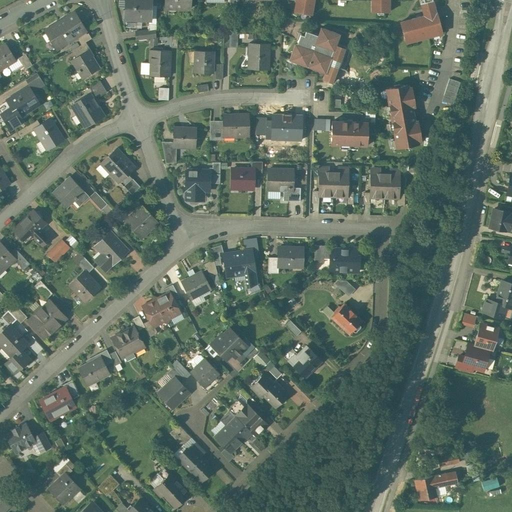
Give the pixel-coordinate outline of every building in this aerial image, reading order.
[(125,0),(125,19),(150,20),(150,6),(150,0),(125,0)] [(164,0),(165,5),(181,5),(181,8),(189,9),(189,0),(164,0)] [(295,0),(293,12),(311,15),(313,0),(371,0),(371,12),(389,12),(388,0),(422,0),(423,2),(420,3),(422,12),(434,8),(431,0),(295,0)] [(74,12),(57,22),(47,28),(60,48),(74,39),(73,38),(85,31),(81,24),(81,23),(78,18),(77,18),(74,12)] [(436,12),(399,22),(405,41),(415,39),(415,41),(432,36),(431,34),(441,32),(436,12)] [(317,36),(305,31),(304,36),(300,35),(296,45),(294,44),(289,60),(325,73),(328,65),(337,68),(339,61),(340,62),(344,48),(336,45),(335,45),(339,34),(320,27),(317,36)] [(148,30),(136,32),(137,39),(149,38),(148,30)] [(225,46),(238,46),(238,31),(225,31),(225,46)] [(88,33),(78,39),(81,44),(85,42),(91,38),(88,33)] [(81,44),(72,50),(77,57),(88,50),(88,51),(90,50),(85,42),(81,44)] [(269,44),(248,43),(247,68),(268,69),(269,44)] [(5,44),(0,46),(0,69),(10,64),(8,62),(14,58),(5,44)] [(77,57),(71,61),(77,70),(77,71),(78,72),(82,78),(98,68),(88,51),(88,50),(77,57)] [(170,51),(149,50),(148,75),(169,76),(170,51)] [(213,51),(197,51),(196,63),(194,63),(194,73),(212,73),(213,51)] [(25,54),(18,58),(25,69),(32,65),(25,54)] [(36,72),(26,79),(30,86),(41,79),(36,72)] [(460,82),(448,78),(441,100),(452,104),(460,82)] [(106,92),(99,80),(88,87),(92,92),(90,93),(94,99),(106,92)] [(407,85),(385,88),(396,148),(418,144),(417,140),(421,140),(417,121),(414,122),(411,107),(414,106),(411,87),(408,88),(407,85)] [(28,87),(6,100),(7,101),(9,100),(18,115),(17,116),(17,117),(39,104),(28,87)] [(159,87),(159,99),(169,99),(169,87),(159,87)] [(90,93),(70,106),(76,115),(84,127),(104,115),(94,99),(90,93)] [(280,115),(273,114),(272,133),(302,134),(303,115),(288,115),(288,114),(280,114),(280,115)] [(240,116),(223,116),(223,124),(223,135),(234,135),(234,136),(248,136),(248,115),(240,115),(240,116)] [(315,117),(315,129),(330,129),(330,118),(315,117)] [(40,124),(33,128),(34,129),(47,150),(63,139),(50,118),(40,124)] [(36,119),(16,132),(20,138),(34,129),(33,128),(40,124),(36,119)] [(346,122),(331,121),(330,145),(340,145),(340,144),(357,145),(357,146),(366,146),(367,122),(352,122),(352,121),(346,121),(346,122)] [(223,135),(223,124),(209,124),(209,140),(218,140),(218,135),(223,135)] [(269,125),(255,124),(255,141),(268,141),(269,125)] [(195,128),(173,128),(173,146),(195,147),(195,128)] [(171,142),(161,142),(165,163),(175,163),(176,156),(170,155),(171,142)] [(125,157),(116,148),(100,163),(118,183),(134,168),(124,158),(125,157)] [(251,161),(251,169),(253,169),(253,177),(261,177),(262,161),(251,161)] [(209,170),(209,182),(212,180),(219,180),(220,162),(212,162),(212,168),(209,168),(209,170)] [(328,168),(319,167),(318,191),(318,195),(346,196),(346,192),(347,168),(338,168),(338,172),(328,172),(328,168)] [(0,189),(9,184),(0,169),(0,189)] [(251,169),(231,169),(231,182),(238,183),(238,186),(253,187),(253,177),(253,169),(251,169)] [(293,170),(268,169),(267,200),(283,201),(283,191),(292,191),(292,188),(293,170)] [(379,169),(370,169),(370,193),(369,197),(370,197),(397,198),(398,198),(398,194),(399,170),(390,170),(390,173),(379,173),(379,169)] [(209,170),(185,170),(185,190),(186,190),(185,198),(187,199),(198,200),(199,190),(209,191),(209,182),(209,170)] [(71,177),(64,183),(63,182),(52,193),(66,207),(76,198),(81,204),(89,197),(71,177)] [(132,179),(123,186),(131,195),(137,189),(139,187),(132,179)] [(283,191),(283,201),(299,201),(300,188),(292,188),(292,191),(283,191)] [(131,195),(126,199),(131,205),(142,195),(137,189),(131,195)] [(107,204),(96,193),(90,199),(101,210),(107,204)] [(141,206),(125,221),(140,237),(156,222),(141,206)] [(510,212),(493,209),(489,227),(506,230),(509,212),(510,212)] [(33,210),(19,224),(20,224),(13,230),(21,238),(28,232),(31,236),(32,236),(42,246),(48,239),(39,229),(45,223),(33,210)] [(98,225),(107,235),(110,232),(116,238),(120,234),(106,219),(98,225)] [(104,255),(97,262),(105,270),(127,250),(116,238),(110,232),(107,235),(95,246),(104,255)] [(61,239),(47,254),(54,262),(69,247),(61,239)] [(9,254),(0,244),(0,270),(13,259),(9,254)] [(222,252),(223,254),(221,245),(210,248),(213,259),(220,258),(219,252),(222,252)] [(332,259),(332,248),(327,248),(328,246),(314,245),(314,262),(323,262),(323,258),(332,259)] [(302,247),(278,247),(277,257),(277,266),(278,266),(292,266),(292,265),(302,265),(302,247)] [(29,263),(14,248),(9,254),(13,259),(23,269),(29,263)] [(346,249),(332,248),(332,259),(331,267),(340,268),(340,271),(355,272),(355,268),(358,267),(358,260),(355,259),(356,248),(346,248),(346,249)] [(223,254),(222,254),(225,276),(235,275),(235,272),(244,271),(244,274),(255,272),(252,250),(223,254)] [(93,267),(83,256),(78,261),(88,272),(93,267)] [(277,266),(277,257),(268,257),(267,273),(278,273),(278,266),(277,266)] [(217,273),(213,259),(204,264),(210,276),(217,273)] [(201,271),(181,281),(190,300),(210,289),(201,271)] [(84,274),(83,273),(70,285),(84,301),(99,287),(86,273),(84,274)] [(335,284),(349,296),(355,288),(342,276),(335,284)] [(40,280),(33,286),(45,300),(52,293),(40,280)] [(511,283),(502,281),(495,302),(506,305),(511,307),(511,306),(511,283)] [(164,289),(166,294),(169,292),(173,300),(179,297),(172,284),(164,289)] [(158,298),(154,297),(165,320),(174,315),(175,313),(179,310),(173,300),(169,292),(166,294),(158,298)] [(152,301),(142,306),(149,320),(153,326),(165,320),(154,297),(152,301)] [(506,305),(495,302),(484,298),(480,310),(502,317),(506,305)] [(49,300),(38,311),(55,328),(66,318),(49,300)] [(8,310),(16,319),(20,323),(27,317),(14,304),(8,310)] [(361,320),(344,304),(341,308),(339,306),(333,312),(335,314),(332,317),(335,321),(336,322),(339,325),(340,325),(348,333),(352,330),(354,332),(356,332),(360,327),(360,325),(358,323),(361,320)] [(333,312),(327,306),(322,311),(331,319),(332,317),(335,314),(333,312)] [(16,319),(8,310),(1,317),(7,323),(9,321),(11,323),(11,324),(16,319)] [(38,311),(27,321),(44,338),(55,328),(38,311)] [(475,316),(464,313),(461,323),(472,327),(475,316)] [(145,327),(143,323),(138,315),(132,319),(138,330),(145,327)] [(153,326),(149,320),(143,323),(145,327),(150,337),(155,334),(156,331),(153,326)] [(301,331),(289,320),(284,325),(295,336),(301,331)] [(479,323),(473,345),(488,349),(488,350),(492,351),(498,328),(479,323)] [(9,325),(0,333),(0,344),(12,357),(5,363),(14,373),(29,359),(20,350),(27,344),(9,325)] [(128,329),(122,332),(133,352),(144,346),(134,327),(128,330),(128,329)] [(229,328),(223,334),(222,332),(211,342),(219,351),(218,352),(224,358),(227,358),(233,352),(237,356),(244,348),(241,345),(243,342),(229,328)] [(117,336),(111,339),(121,358),(133,352),(122,332),(116,335),(117,336)] [(464,356),(459,355),(455,367),(471,371),(473,365),(483,368),(488,350),(488,349),(473,345),(467,343),(464,356)] [(307,347),(297,357),(293,354),(287,360),(304,377),(321,361),(307,347)] [(94,356),(96,358),(99,356),(104,365),(112,361),(109,354),(106,349),(94,356)] [(109,354),(112,361),(115,365),(121,362),(115,351),(109,354)] [(262,366),(268,361),(259,351),(253,357),(262,366)] [(96,358),(78,368),(86,384),(93,380),(94,381),(109,374),(104,365),(99,356),(96,358)] [(204,358),(190,372),(204,387),(218,373),(204,358)] [(182,366),(176,360),(171,365),(173,367),(177,371),(182,366)] [(190,374),(182,366),(177,371),(185,379),(190,374)] [(177,371),(173,367),(166,374),(172,379),(174,377),(180,383),(185,379),(177,371)] [(272,383),(263,374),(250,387),(260,396),(262,394),(275,407),(286,396),(280,391),(282,389),(274,380),(272,383)] [(172,379),(157,393),(172,408),(189,392),(180,383),(174,377),(172,379)] [(64,387),(69,397),(78,392),(72,380),(63,385),(64,387)] [(64,387),(39,400),(50,419),(58,415),(57,413),(67,408),(68,410),(75,406),(69,397),(64,387)] [(250,396),(242,388),(238,392),(246,400),(250,396)] [(263,421),(247,404),(244,407),(237,400),(228,409),(235,416),(251,432),(255,436),(263,427),(263,421)] [(251,432),(235,416),(225,426),(241,442),(251,432)] [(13,431),(5,435),(15,452),(34,442),(35,442),(32,437),(25,424),(18,428),(17,427),(12,429),(13,431)] [(191,438),(178,424),(169,433),(174,438),(177,435),(186,444),(191,438)] [(241,442),(225,426),(214,437),(220,443),(216,447),(229,460),(233,455),(230,452),(241,442)] [(42,432),(32,437),(35,442),(34,442),(39,452),(50,446),(42,432)] [(198,458),(189,449),(178,459),(201,482),(213,470),(200,457),(198,458)] [(169,464),(158,452),(153,457),(164,469),(169,464)] [(457,454),(437,458),(439,466),(459,462),(457,454)] [(56,472),(60,477),(65,473),(67,475),(72,470),(65,463),(56,472)] [(454,471),(432,476),(434,487),(456,483),(454,471)] [(60,477),(48,489),(62,504),(79,488),(67,475),(65,473),(60,477)] [(189,494),(169,473),(153,488),(161,496),(163,494),(174,506),(172,508),(173,509),(189,494)] [(432,475),(415,479),(419,500),(436,496),(434,487),(432,476),(432,475)] [(113,490),(118,484),(110,476),(98,487),(106,496),(110,493),(113,490)] [(119,505),(121,503),(113,490),(110,493),(119,505)] [(0,511),(1,511),(9,506),(0,496),(0,511)] [(153,511),(144,503),(143,504),(139,500),(132,507),(136,511),(135,511),(153,511)] [(119,505),(116,508),(119,511),(118,511),(135,511),(136,511),(132,507),(130,505),(127,508),(121,503),(119,505)]
